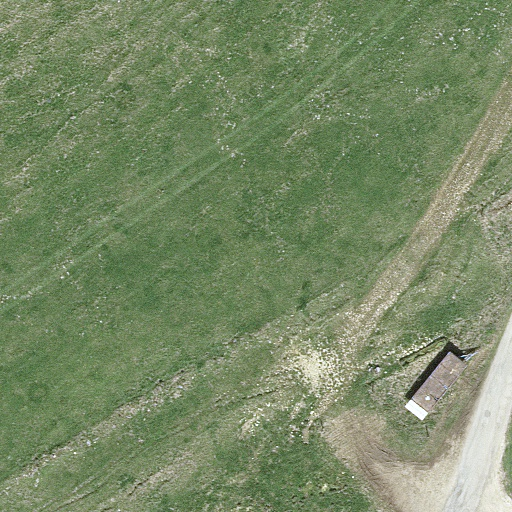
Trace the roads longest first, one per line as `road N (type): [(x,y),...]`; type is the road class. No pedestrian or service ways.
road 1 (track): [(453,511),(368,454),(338,394),(363,323),(442,219),(511,105)]
road 2 (unclassified): [(511,358),(460,511)]
